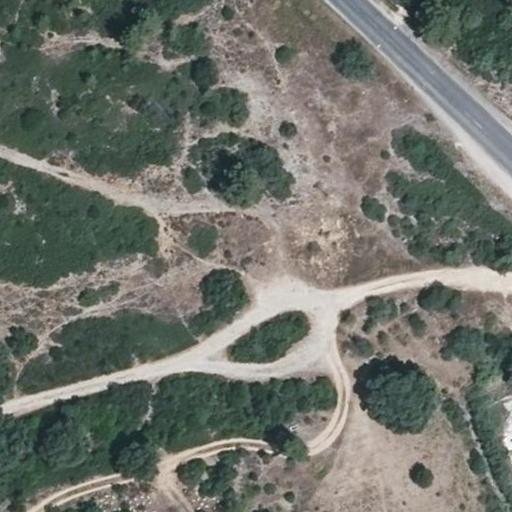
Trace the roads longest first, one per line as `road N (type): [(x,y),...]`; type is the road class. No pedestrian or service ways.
road 1 (track): [(0,409),(177,366),(268,376),(297,364),(359,292)]
road 2 (track): [(511,277),(300,300),(177,366)]
road 3 (tertiary): [(511,150),(354,0)]
